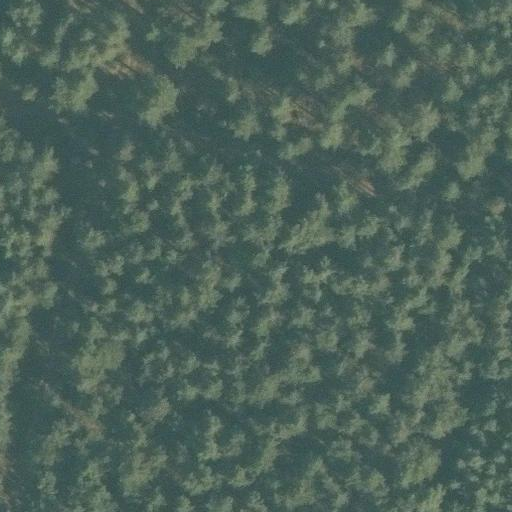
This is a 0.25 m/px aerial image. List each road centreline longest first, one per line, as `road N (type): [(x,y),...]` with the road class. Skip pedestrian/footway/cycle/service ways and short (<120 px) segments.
road 1 (track): [(0,96),(503,223)]
road 2 (track): [(429,511),(503,223)]
